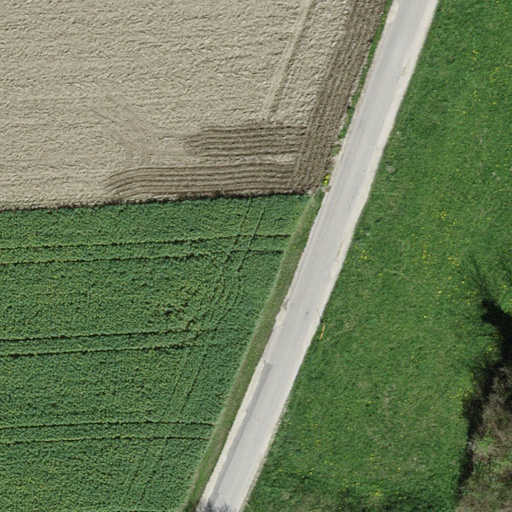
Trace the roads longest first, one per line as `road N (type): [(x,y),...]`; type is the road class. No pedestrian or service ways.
road 1 (unclassified): [(277,385),(417,0)]
road 2 (residential): [(221,511),(277,385)]
